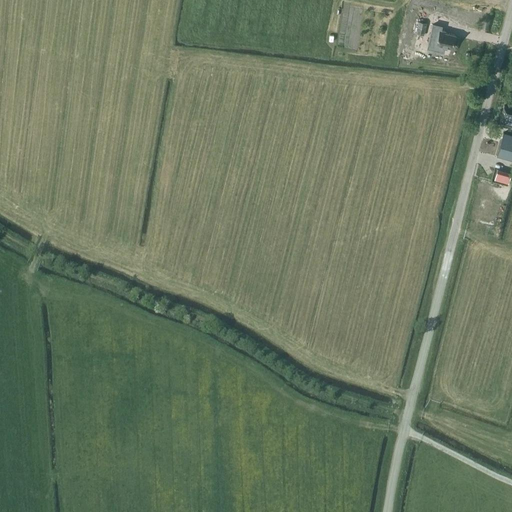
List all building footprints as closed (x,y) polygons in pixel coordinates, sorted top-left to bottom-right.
[(416,35),(423,36),(425,25),(418,23),(416,35)] [(431,37),(438,39),(437,44),(453,47),(455,35),(445,33),(445,31),(440,30),(440,28),(434,26),(431,37)] [(511,107),(504,105),(499,122),(511,125),(511,107)] [(511,134),(503,132),(496,156),(511,159),(511,134)] [(492,180),(507,182),(508,172),(494,169),(492,180)]
